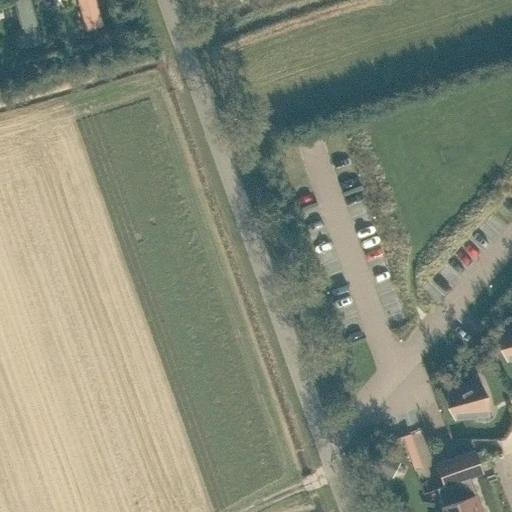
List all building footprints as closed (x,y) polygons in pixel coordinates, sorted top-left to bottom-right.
[(31,0),(26,0),(16,2),(26,49),(42,45),(31,0)] [(95,0),(79,0),(87,33),(102,29),(95,0)] [(511,327),(499,335),(504,347),(506,360),(511,359),(511,327)] [(472,379),(447,393),(452,405),(454,418),(478,417),(478,416),(478,408),(486,406),(484,396),(480,386),(477,387),(472,380),(473,380),(472,379)] [(474,451),(436,464),(443,486),(436,488),(444,511),(480,511),(468,478),(481,473),(474,451)] [(381,454),(374,467),(389,475),(396,461),(381,454)]
